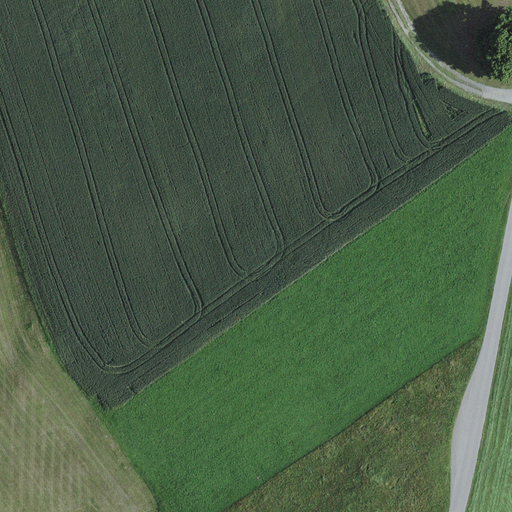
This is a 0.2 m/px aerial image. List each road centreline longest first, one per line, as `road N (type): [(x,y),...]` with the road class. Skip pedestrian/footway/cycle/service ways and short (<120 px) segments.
road 1 (unclassified): [(453,511),(511,244)]
road 2 (track): [(398,0),(424,54),(454,84),(511,100)]
